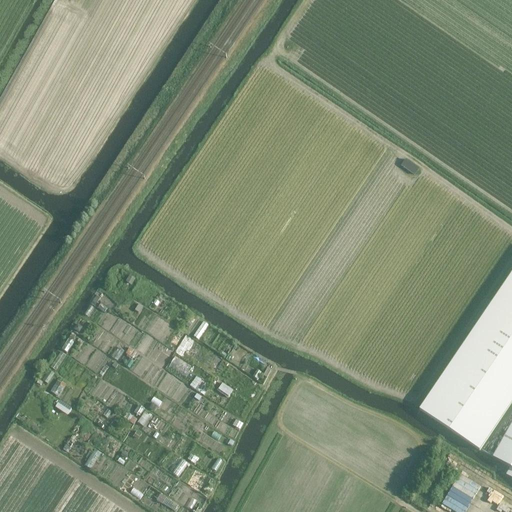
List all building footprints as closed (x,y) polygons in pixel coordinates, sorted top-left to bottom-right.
[(511,273),(419,410),(479,451),(511,402),(511,273)] [(66,351),(73,342),(70,339),(62,347),(66,351)] [(143,425),(149,415),(145,412),(138,422),(143,425)] [(511,423),(492,459),(509,469),(506,475),(511,478),(511,423)] [(442,504),(457,511),(464,511),(479,484),(459,473),(442,504)] [(161,493),(157,499),(175,511),(179,505),(161,493)]
